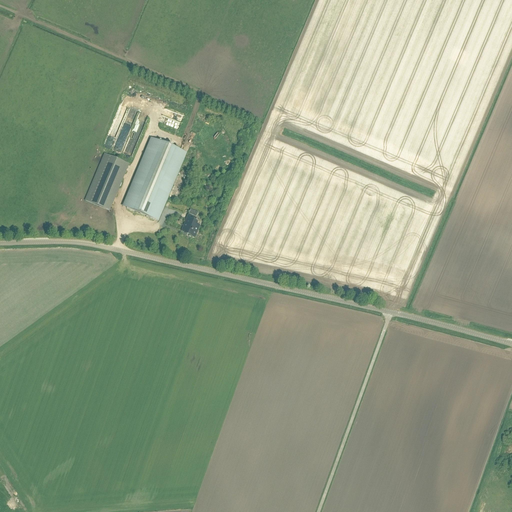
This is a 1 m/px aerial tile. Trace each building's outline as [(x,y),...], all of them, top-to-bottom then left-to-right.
[(109,150),(115,135),(110,133),(104,148),(109,150)] [(130,158),(137,137),(130,134),(122,155),(130,158)] [(150,140),(123,208),(159,223),(186,155),(150,140)] [(105,155),(86,202),(109,212),(129,164),(105,155)] [(190,210),(188,215),(196,218),(198,213),(190,210)] [(188,216),(181,232),(189,235),(189,237),(195,239),(200,226),(195,224),(196,219),(188,216)]
